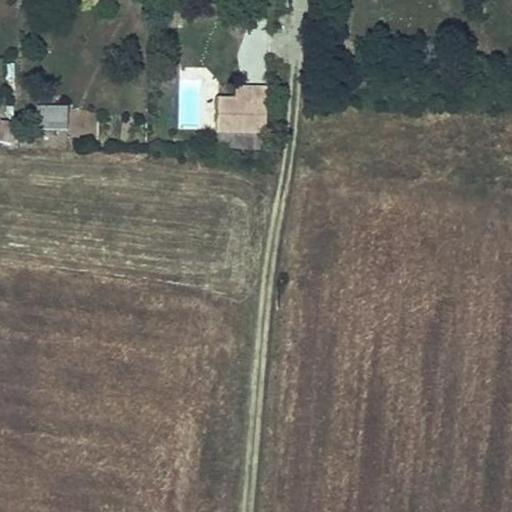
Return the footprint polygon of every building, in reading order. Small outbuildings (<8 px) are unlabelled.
[(268,91),(237,90),(237,102),(268,103),(268,91)] [(267,134),(268,103),(237,102),(218,101),(217,133),(219,133),(261,134),(267,134)] [(68,109),(37,108),(37,131),(67,132),(68,109)] [(0,144),(16,145),(17,124),(0,122),(0,144)] [(261,134),(219,133),(219,149),(260,150),(261,134)]
